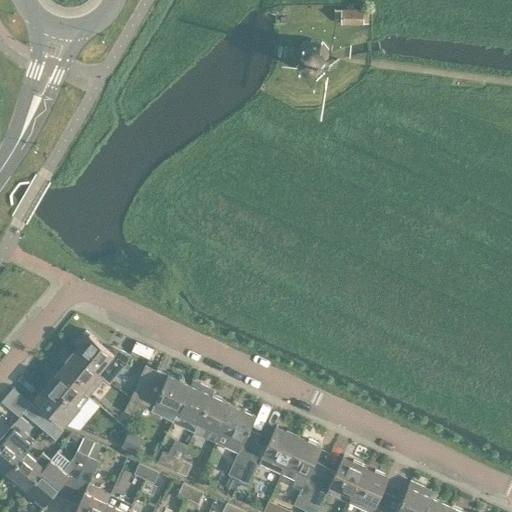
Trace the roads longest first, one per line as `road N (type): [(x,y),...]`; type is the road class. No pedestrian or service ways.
road 1 (residential): [(511,490),(72,283)]
road 2 (secondary): [(5,163),(32,127),(75,34)]
road 3 (secondary): [(38,22),(36,58),(5,163)]
